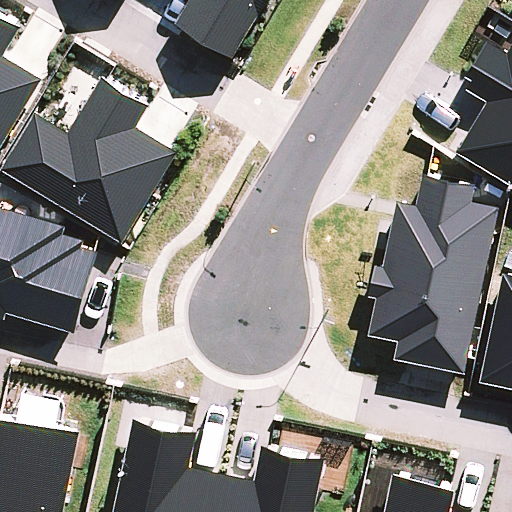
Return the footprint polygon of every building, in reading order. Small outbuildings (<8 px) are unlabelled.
[(238,56),(270,0),(190,0),(178,21),(238,56)] [(24,26),(0,11),(0,146),(44,76),(7,54),(24,26)] [(511,183),(511,45),(509,50),(489,39),(469,73),(475,77),(469,87),(489,98),(458,152),(511,183)] [(38,109),(4,163),(125,238),(180,150),(138,125),(152,103),(105,74),(71,129),(38,109)] [(467,370),(500,205),(473,200),(477,183),(424,172),(418,204),(399,200),(386,265),(377,264),(371,294),(380,296),(372,333),(400,339),(397,356),(467,370)] [(65,229),(68,221),(0,201),(0,312),(7,315),(9,308),(77,328),(101,247),(84,242),(86,235),(65,229)] [(511,273),(505,272),(483,380),(511,385),(511,273)] [(0,511),(66,511),(83,431),(0,413),(0,511)] [(199,429),(136,416),(116,511),(213,511),(222,471),(192,464),(199,429)] [(316,511),(327,457),(264,444),(257,478),(222,471),(213,511),(316,511)] [(452,483),(395,471),(386,511),(451,511),(457,484),(452,483)]
